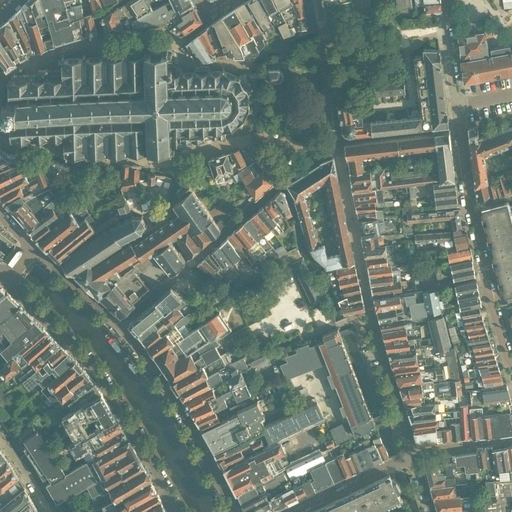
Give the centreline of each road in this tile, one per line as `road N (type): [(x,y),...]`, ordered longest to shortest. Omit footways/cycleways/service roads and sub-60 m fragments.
road 1 (residential): [(410,456),(336,140),(311,157)]
road 2 (residential): [(7,276),(95,369),(178,511)]
road 3 (residential): [(511,364),(485,277),(455,103)]
road 4 (residential): [(236,511),(168,389),(118,325)]
road 5 (residential): [(311,157),(193,259)]
road 6 (residential): [(292,511),(410,456)]
